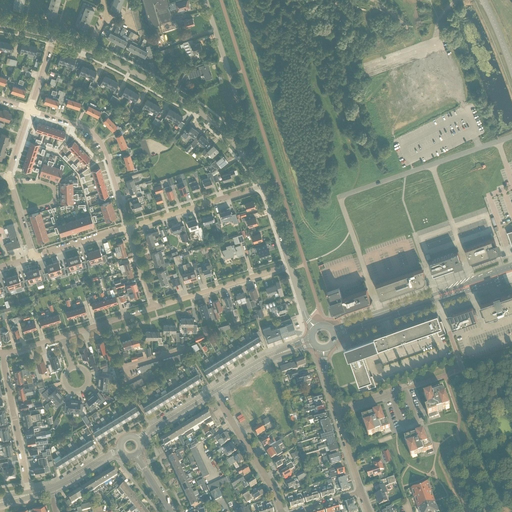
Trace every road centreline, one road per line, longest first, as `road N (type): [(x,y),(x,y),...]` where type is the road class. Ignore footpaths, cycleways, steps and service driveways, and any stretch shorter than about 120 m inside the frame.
road 1 (tertiary): [(511,265),(329,327)]
road 2 (tertiary): [(334,338),(511,279)]
road 3 (residential): [(128,227),(96,137),(29,110)]
road 4 (unclassified): [(91,51),(193,107),(226,135)]
road 5 (unknown): [(395,351),(437,337),(442,353),(434,357),(382,378),(375,360)]
road 6 (residential): [(29,494),(2,352)]
road 7 (residential): [(226,135),(240,110),(205,0)]
road 8 (residential): [(153,308),(289,265)]
road 9 (residential): [(128,227),(262,185)]
road 10 (residential): [(281,511),(212,391)]
